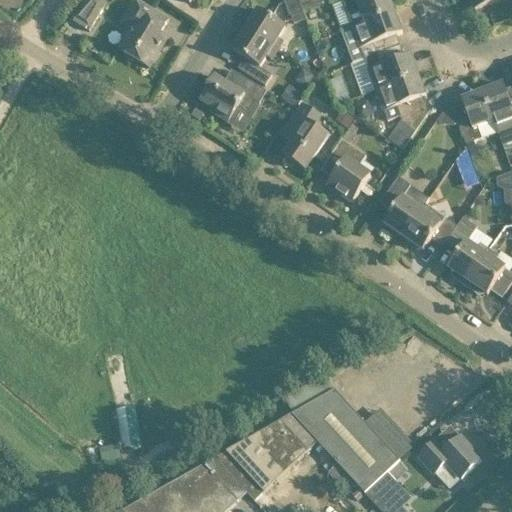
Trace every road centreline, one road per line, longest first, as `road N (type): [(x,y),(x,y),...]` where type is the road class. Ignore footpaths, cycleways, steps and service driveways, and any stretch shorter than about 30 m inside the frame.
road 1 (unclassified): [(511,371),(157,110)]
road 2 (unclassified): [(157,110),(33,42)]
road 3 (residential): [(157,110),(225,0)]
